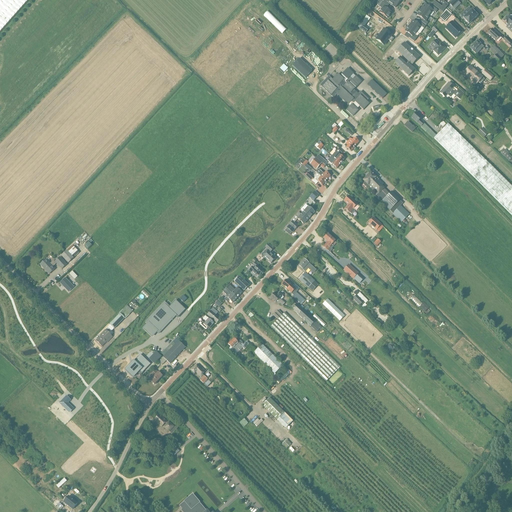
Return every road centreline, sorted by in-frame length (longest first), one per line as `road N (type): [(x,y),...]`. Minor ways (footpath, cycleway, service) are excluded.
road 1 (unclassified): [(159,392),(300,241),(334,186),(406,103)]
road 2 (unclassified): [(148,404),(0,258)]
road 3 (unclassified): [(159,392),(263,511)]
road 4 (track): [(406,103),(344,43),(375,0)]
road 5 (unclassified): [(91,511),(148,404)]
